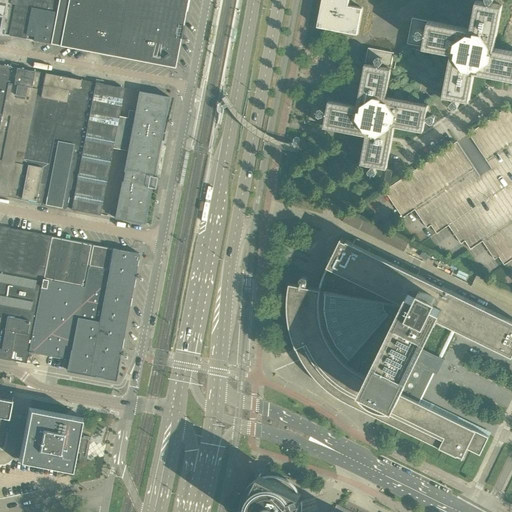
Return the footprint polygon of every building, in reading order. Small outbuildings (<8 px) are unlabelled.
[(0,0),(0,33),(4,34),(10,0),(0,0)] [(50,43),(58,0),(10,0),(4,34),(50,43)] [(58,0),(50,43),(59,44),(59,45),(174,67),(187,0),(58,0)] [(321,0),(317,26),(317,27),(318,27),(357,34),(358,34),(362,9),(362,8),(348,5),(349,2),(349,3),(349,0),(321,0)] [(470,29),(462,27),(413,18),(412,17),(412,18),(407,43),(407,44),(408,44),(451,52),(443,94),(443,95),(444,95),(455,97),(451,102),(452,105),(458,106),(460,104),(458,98),(469,100),(469,99),(470,99),(470,98),(475,72),(486,74),(488,74),(511,78),(511,51),(494,48),(502,6),(502,5),(501,5),(491,3),(492,0),(486,0),(488,2),(487,3),(477,0),(476,0),(476,1),(470,29)] [(361,163),(364,164),(372,165),(372,166),(368,171),(369,174),(375,175),(377,172),(375,167),(375,166),(386,168),(387,168),(387,167),(392,140),(393,138),(395,126),(422,131),(423,131),(425,120),(426,120),(430,124),(433,123),(435,117),(432,115),(426,117),(428,106),(428,105),(427,105),(386,97),(394,53),(394,52),(393,52),(369,47),(368,47),(368,48),(358,98),(357,106),(329,100),(328,101),(326,112),(325,112),(321,108),(318,109),(317,115),(319,117),(325,115),(323,126),(323,127),(324,127),(363,135),(366,135),(361,158),(360,163),(361,163)] [(0,121),(11,67),(11,66),(5,65),(5,66),(0,64),(0,121)] [(11,67),(0,121),(0,129),(28,135),(40,72),(31,71),(31,70),(30,71),(20,69),(20,68),(19,68),(11,67)] [(78,144),(89,83),(80,81),(81,80),(40,72),(28,135),(41,138),(52,140),(78,144)] [(99,215),(112,147),(118,116),(124,88),(95,82),(95,84),(89,83),(78,144),(52,140),(41,138),(28,135),(0,129),(0,194),(6,196),(6,197),(7,197),(7,196),(16,198),(16,199),(66,208),(66,207),(71,208),(71,209),(99,215)] [(118,116),(112,147),(127,150),(115,213),(116,213),(115,217),(114,217),(144,223),(145,222),(144,222),(151,187),(149,186),(151,176),(153,176),(154,175),(153,175),(168,97),(169,96),(138,91),(137,95),(138,96),(135,111),(128,109),(127,117),(118,116)] [(427,162),(385,190),(403,217),(415,210),(427,227),(431,225),(437,233),(448,225),(461,243),(465,240),(470,248),(482,240),(495,259),(499,256),(504,264),(505,263),(511,258),(511,111),(509,107),(500,113),(462,138),(427,162)] [(0,357),(26,363),(28,352),(50,236),(0,226),(0,357)] [(371,236),(391,245),(404,252),(408,242),(376,227),(371,236)] [(50,236),(28,352),(69,360),(67,370),(94,375),(94,376),(104,378),(104,377),(115,379),(121,348),(122,343),(133,285),(136,269),(139,253),(128,251),(118,249),(92,244),(50,236)] [(353,243),(347,239),(342,237),(325,270),(323,275),(321,280),(320,285),(319,289),(306,286),(307,281),(307,280),(307,279),(307,278),(306,278),(305,277),(304,277),(303,277),(302,277),(301,277),(301,278),(300,278),(300,279),(300,280),(300,281),(300,282),(300,283),(301,283),(301,284),(302,284),(302,286),(289,283),(288,291),(287,298),(287,305),(288,312),(288,319),(289,326),(291,333),(292,338),(294,338),(295,342),(294,343),(296,347),(299,353),(302,360),(306,366),(310,371),(315,377),(320,382),(325,387),(330,392),(336,396),(342,399),(349,403),(362,409),(364,405),(367,406),(373,408),(376,408),(379,409),(382,409),(378,417),(387,422),(396,426),(463,458),(468,448),(481,454),(489,436),(412,398),(414,393),(417,395),(416,395),(417,395),(420,392),(422,390),(424,387),(426,384),(427,381),(427,377),(428,374),(428,373),(427,373),(424,372),(427,366),(428,366),(429,366),(430,366),(430,365),(431,365),(431,364),(431,363),(430,362),(430,361),(431,361),(432,361),(432,360),(433,360),(433,359),(433,358),(433,357),(433,356),(432,356),(421,350),(423,345),(424,345),(424,344),(428,334),(429,335),(430,334),(429,333),(433,324),(435,324),(437,319),(507,353),(511,355),(511,319),(452,291),(452,290),(449,288),(449,289),(442,286),(437,297),(421,289),(426,278),(418,274),(420,270),(421,271),(421,270),(354,238),(354,239),(355,239),(353,243)] [(0,445),(2,446),(7,420),(8,420),(12,399),(11,399),(11,400),(0,398),(0,445)] [(18,461),(58,469),(72,472),(73,464),(76,453),(79,453),(79,452),(77,451),(80,438),(82,439),(82,437),(79,436),(82,418),(28,407),(18,461)] [(306,511),(306,508),(308,508),(306,507),(266,487),(253,511),(306,511)]
